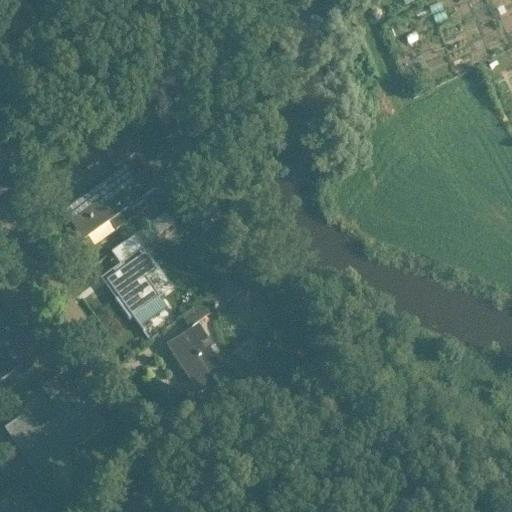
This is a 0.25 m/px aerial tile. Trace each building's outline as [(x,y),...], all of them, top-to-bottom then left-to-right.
[(0,145),(4,143),(5,144),(8,142),(6,138),(18,129),(0,105),(0,145)] [(142,135),(134,124),(101,149),(115,170),(134,156),(127,146),(142,135)] [(77,205),(64,214),(84,241),(100,230),(110,223),(117,232),(135,219),(130,212),(143,203),(141,201),(142,201),(158,189),(154,184),(157,182),(149,171),(146,173),(137,161),(122,172),(100,188),(77,205)] [(194,209),(187,217),(199,227),(205,219),(194,209)] [(136,237),(135,238),(143,248),(157,238),(149,226),(136,236),(136,237)] [(129,232),(125,235),(130,241),(135,238),(136,237),(136,236),(133,232),(129,232)] [(123,272),(106,283),(118,300),(116,302),(115,303),(129,322),(132,320),(140,330),(141,329),(167,311),(160,300),(146,282),(157,274),(144,257),(124,271),(123,272)] [(237,283),(223,293),(183,321),(190,330),(230,302),(244,292),(237,283)] [(0,379),(1,381),(17,370),(21,377),(27,373),(30,370),(31,367),(33,364),(33,360),(33,357),(31,353),(30,351),(31,350),(14,325),(0,305),(0,379)] [(184,338),(167,349),(181,371),(184,369),(201,395),(215,386),(221,395),(234,386),(224,371),(223,373),(209,351),(214,348),(209,339),(206,341),(198,329),(184,338)] [(28,417),(7,432),(37,473),(56,459),(81,442),(83,444),(104,429),(87,405),(72,385),(65,374),(41,391),(50,402),(52,401),(63,417),(40,434),(28,417)] [(37,511),(33,506),(19,485),(7,493),(21,511),(37,511)]
